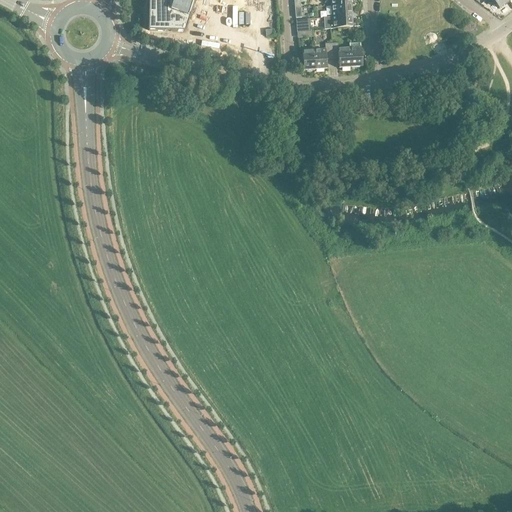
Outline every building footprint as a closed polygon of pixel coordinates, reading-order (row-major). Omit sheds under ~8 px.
[(152,0),(149,2),(148,31),(164,31),(165,29),(169,29),(170,31),(185,32),(186,28),(183,25),(184,20),(188,20),(191,13),(189,11),(193,0),(152,0)] [(306,0),(293,0),(294,8),(300,8),(300,3),(306,2),(306,0)] [(498,9),(508,1),(507,0),(486,0),(488,3),(492,0),(496,5),(498,9)] [(349,16),(351,16),(350,5),(331,6),(331,18),(349,16)] [(349,16),(331,18),(332,29),(348,28),(352,28),(351,16),(349,16)] [(360,43),(349,44),(349,48),(350,68),(362,67),(361,47),(360,48),(360,43)] [(326,60),(332,59),(331,44),(325,45),(325,50),(313,51),(315,70),(326,70),(326,60)] [(350,68),(349,48),(338,49),(337,44),(331,44),(332,59),(338,59),(338,69),(350,68)] [(315,70),(313,51),(302,51),(303,71),(315,70)]
